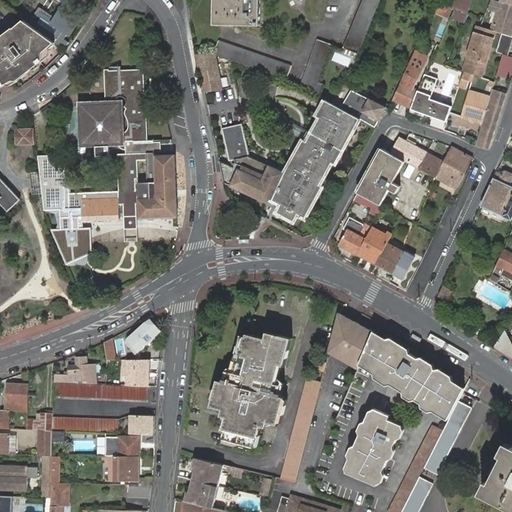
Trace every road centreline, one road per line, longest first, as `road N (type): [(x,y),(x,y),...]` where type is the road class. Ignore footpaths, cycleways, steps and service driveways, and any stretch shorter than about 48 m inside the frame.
road 1 (tertiary): [(189,274),(202,198),(200,151),(177,46),(152,0)]
road 2 (residential): [(493,159),(389,119),(312,264)]
road 3 (residential): [(161,511),(189,274)]
road 4 (tertiary): [(189,274),(89,326),(0,359)]
road 5 (residential): [(419,319),(493,159)]
road 6 (residential): [(118,0),(58,76),(0,110)]
road 7 (tertiary): [(312,264),(233,259),(189,274)]
road 8 (tertiary): [(419,319),(312,264)]
